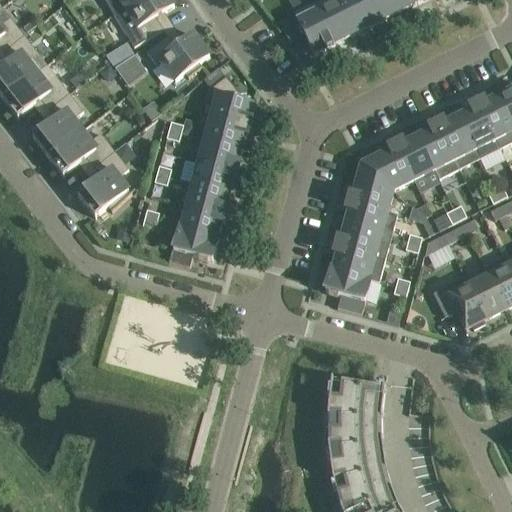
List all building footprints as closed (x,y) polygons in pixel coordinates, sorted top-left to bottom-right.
[(102,0),(114,19),(144,0),(102,0)] [(169,0),(144,0),(114,19),(135,51),(164,33),(156,21),(175,9),(169,0)] [(363,0),(345,0),(339,3),(356,37),(377,27),(363,0)] [(388,0),(363,0),(377,27),(397,17),(388,0)] [(414,0),(388,0),(397,17),(418,6),(414,0)] [(316,5),(315,6),(335,48),(356,37),(339,3),(320,13),(316,5)] [(306,39),(315,58),(335,48),(315,6),(294,16),(295,18),(280,26),(291,47),(306,39)] [(0,50),(4,56),(25,39),(2,10),(0,11),(0,50)] [(34,24),(25,31),(29,36),(38,29),(34,24)] [(168,40),(147,55),(156,68),(161,65),(176,85),(186,77),(189,82),(203,71),(200,67),(210,59),(194,38),(177,51),(168,40)] [(0,98),(3,103),(37,76),(37,77),(48,69),(25,39),(4,56),(12,66),(0,74),(0,98)] [(113,54),(105,59),(113,69),(114,69),(120,65),(113,54)] [(134,58),(116,71),(128,88),(146,75),(134,58)] [(110,66),(101,73),(105,79),(110,80),(116,75),(110,66)] [(37,76),(3,103),(19,122),(20,121),(19,121),(42,103),(49,113),(70,97),(48,69),(37,77),(37,76)] [(89,83),(82,75),(73,82),(80,90),(89,83)] [(217,100),(211,121),(248,131),(254,109),(235,103),(237,94),(226,81),(211,93),(217,100)] [(511,92),(500,99),(511,123),(511,92)] [(33,141),(49,161),(82,134),(74,123),(84,115),(70,97),(49,113),(57,124),(35,141),(35,140),(33,141)] [(511,123),(500,99),(479,109),(496,143),(511,135),(511,123)] [(479,109),(459,120),(480,162),(500,153),(496,143),(479,109)] [(459,120),(438,130),(460,172),(480,162),(459,120)] [(211,121),(205,143),(242,153),(248,131),(211,121)] [(172,126),(169,134),(182,137),(184,129),(172,126)] [(438,130),(418,140),(435,174),(436,173),(440,182),(460,172),(438,130)] [(87,161),(95,171),(115,155),(101,137),(91,145),(82,134),(49,161),(64,180),(65,179),(87,161)] [(180,146),(182,137),(169,134),(167,142),(180,146)] [(418,140),(397,151),(414,184),(435,174),(418,140)] [(205,143),(199,165),(236,175),(242,153),(205,143)] [(115,155),(95,171),(103,182),(80,199),(80,198),(79,199),(96,221),(97,221),(97,220),(108,210),(113,216),(136,194),(135,193),(131,197),(119,181),(129,173),(125,168),(136,160),(126,147),(116,156),(115,155)] [(362,168),(362,169),(394,195),(414,184),(397,151),(362,168)] [(184,163),(179,182),(194,186),(193,188),(231,198),(236,175),(199,165),(199,167),(184,163)] [(362,169),(351,207),(398,220),(398,219),(388,216),(394,195),(362,169)] [(160,170),(157,178),(170,181),(172,173),(160,170)] [(170,181),(157,178),(155,186),(167,189),(170,181)] [(193,188),(187,210),(225,220),(231,198),(193,188)] [(503,189),(495,193),(501,205),(509,201),(503,189)] [(501,205),(495,193),(488,197),(493,208),(501,205)] [(511,205),(502,210),(506,218),(511,215),(511,205)] [(351,207),(345,230),(382,240),(384,231),(394,233),(398,220),(351,207)] [(461,209),(454,213),(459,225),(468,220),(461,209)] [(180,230),(180,232),(219,242),(225,220),(187,210),(181,231),(180,230)] [(410,223),(423,226),(430,240),(435,237),(426,221),(413,210),(410,223)] [(506,218),(502,210),(491,216),(495,224),(506,218)] [(459,225),(454,213),(447,217),(453,228),(459,225)] [(147,214),(145,222),(158,225),(160,217),(147,214)] [(155,233),(158,225),(145,222),(143,230),(155,233)] [(475,224),(463,230),(468,238),(479,232),(475,224)] [(345,230),(339,251),(385,263),(391,242),(345,230)] [(468,238),(463,230),(452,235),(457,244),(468,238)] [(213,265),(219,242),(180,232),(174,254),(173,254),(170,266),(190,272),(194,259),(213,265)] [(410,238),(408,246),(420,249),(423,241),(410,238)] [(426,249),(424,261),(449,247),(444,239),(426,249)] [(418,257),(420,249),(408,246),(406,254),(418,257)] [(379,285),(385,263),(339,251),(334,272),(332,272),(371,283),(379,285)] [(489,279),(488,279),(506,314),(511,310),(511,277),(508,270),(503,261),(484,270),(489,279)] [(337,312),(362,319),(371,283),(332,272),(326,295),(341,299),(337,312)] [(488,279),(469,289),(486,324),(506,314),(488,279)] [(486,324),(469,289),(465,281),(434,297),(446,321),(457,315),(465,331),(471,328),(474,334),(486,328),(484,325),(486,324)] [(398,282),(396,290),(409,293),(411,285),(398,282)] [(409,293),(396,290),(394,298),(406,301),(409,293)] [(386,392),(332,383),(330,410),(329,430),(330,452),(334,484),(343,511),(399,511),(392,493),(387,473),(383,443),(383,417),(386,392)]
